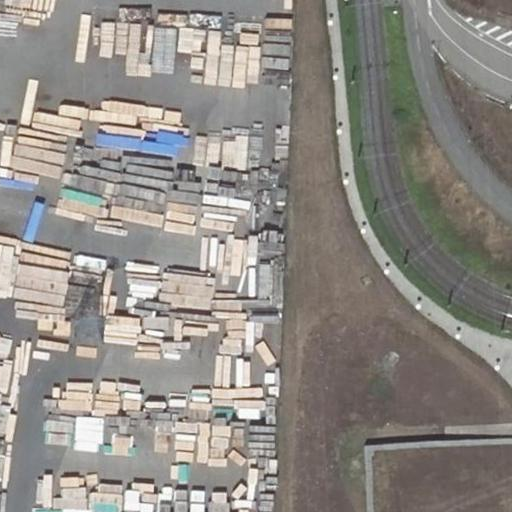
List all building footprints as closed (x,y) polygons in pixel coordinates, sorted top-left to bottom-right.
[(45,46),(47,17),(6,14),(3,43),(45,46)] [(0,217),(21,224),(27,204),(0,195),(0,217)] [(55,318),(58,275),(6,270),(2,314),(55,318)] [(64,283),(64,347),(121,347),(121,329),(100,329),(100,320),(150,320),(150,283),(64,283)] [(150,511),(150,485),(118,485),(118,511),(190,511),(190,506),(167,506),(167,511),(150,511)]
